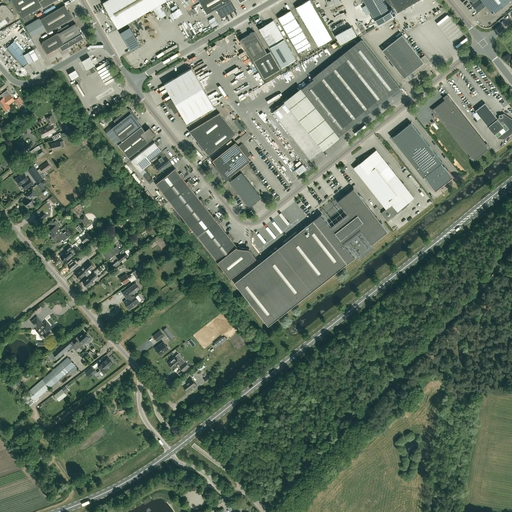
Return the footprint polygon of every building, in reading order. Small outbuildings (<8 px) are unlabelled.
[(39,1),(38,0),(11,0),(22,18),(21,18),(25,23),(33,18),(32,15),(37,12),(36,10),(42,6),(39,1)] [(118,28),(166,0),(106,0),(103,2),(118,28)] [(198,0),(199,0),(207,14),(216,8),(221,17),(236,9),(230,0),(198,0)] [(332,38),(309,0),(307,0),(296,7),(319,46),(332,38)] [(363,0),(366,4),(362,7),(366,15),(371,12),(378,24),(393,15),(388,6),(391,4),(392,3),(390,0),(363,0)] [(390,0),(392,3),(398,12),(418,0),(390,0)] [(492,14),(509,0),(470,0),(473,3),(471,4),(477,11),(486,5),(492,14)] [(14,14),(6,5),(2,4),(0,5),(0,22),(5,18),(8,22),(10,19),(14,19),(14,14)] [(48,32),(73,18),(65,4),(40,19),(48,32)] [(299,52),(311,45),(290,10),(278,17),(299,52)] [(270,47),(284,39),(273,20),(266,24),(265,22),(258,27),(270,47)] [(62,40),(64,43),(60,46),(62,50),(84,37),(76,23),(72,25),(58,33),(62,40)] [(341,45),(357,36),(351,26),(335,35),(341,45)] [(130,27),(120,32),(131,51),(140,45),(130,27)] [(254,32),(253,31),(252,31),(250,32),(250,33),(250,34),(241,39),(264,78),(280,69),(270,51),(267,53),(254,31),(254,32)] [(53,50),(60,46),(64,43),(62,40),(58,33),(58,32),(42,41),(42,44),(47,53),(53,50)] [(421,58),(402,34),(382,50),(404,78),(403,78),(406,82),(431,63),(425,55),(421,58)] [(284,39),(270,47),(282,67),(296,59),(284,39)] [(313,77),(351,126),(400,87),(362,39),(313,77)] [(26,53),(15,40),(6,47),(23,67),(29,62),(29,63),(39,58),(33,48),(26,53)] [(313,55),(318,63),(323,60),(318,52),(313,55)] [(82,61),(87,70),(95,65),(90,57),(82,61)] [(71,77),(79,73),(75,67),(68,70),(71,77)] [(174,114),(180,111),(187,123),(214,107),(191,68),(164,84),(172,98),(165,102),(169,109),(171,108),(174,114)] [(310,159),(351,126),(313,77),(312,77),(314,79),(273,111),(310,159)] [(247,87),(252,85),(251,82),(239,87),(240,90),(247,87)] [(0,102),(6,111),(11,107),(8,104),(15,100),(7,90),(0,94),(0,102)] [(473,160),(489,148),(447,94),(442,97),(444,100),(435,107),(434,111),(473,160)] [(481,117),(494,134),(497,138),(504,139),(511,132),(511,119),(503,114),(497,118),(485,103),(475,110),(476,112),(473,114),(477,120),(481,117)] [(130,111),(129,109),(114,120),(116,124),(112,128),(122,141),(118,144),(129,157),(156,135),(149,127),(145,130),(136,119),(138,118),(132,109),(130,111)] [(200,148),(229,125),(219,113),(189,131),(199,143),(197,145),(200,148)] [(53,125),(56,124),(55,123),(56,122),(52,115),(46,118),(50,125),(47,126),(39,130),(43,138),(56,131),(53,125)] [(444,166),(441,162),(442,162),(411,122),(392,137),(423,177),(424,176),(427,179),(426,180),(435,190),(453,176),(444,166)] [(229,125),(200,148),(202,151),(204,150),(208,155),(236,133),(229,125)] [(53,150),(65,147),(63,141),(51,144),(53,150)] [(135,157),(131,160),(140,172),(143,175),(147,172),(144,169),(151,163),(150,162),(149,160),(161,150),(155,141),(142,151),(135,157)] [(227,180),(235,173),(235,172),(250,160),(236,142),(213,160),(227,178),(226,179),(227,180)] [(36,159),(45,153),(41,148),(33,154),(36,159)] [(414,197),(376,150),(368,156),(367,154),(357,162),(358,164),(353,168),(386,209),(381,213),(387,221),(402,209),(403,210),(404,211),(406,209),(406,208),(406,207),(409,204),(408,202),(414,197)] [(166,156),(165,155),(164,155),(159,159),(160,160),(152,166),(154,169),(155,168),(159,172),(160,171),(165,168),(172,163),(166,156)] [(43,173),(51,166),(47,161),(39,168),(43,173)] [(33,166),(28,170),(35,178),(37,182),(42,178),(40,175),(37,171),(33,166)] [(182,177),(184,176),(181,172),(180,174),(175,168),(155,184),(162,193),(182,177)] [(20,185),(23,183),(27,188),(33,183),(30,178),(29,179),(24,172),(16,179),(20,185)] [(143,175),(147,181),(151,178),(147,172),(143,175)] [(250,206),(262,197),(242,172),(230,181),(250,206)] [(187,182),(182,177),(162,193),(169,201),(191,184),(188,181),(187,182)] [(176,210),(196,194),(191,189),(193,187),(191,184),(169,201),(176,210)] [(296,233),(330,277),(356,256),(346,244),(361,232),(371,244),(388,231),(353,188),(337,201),(347,214),(331,226),(321,213),(296,233)] [(27,207),(35,201),(32,198),(36,195),(32,190),(26,195),(28,198),(24,202),(27,207)] [(183,218),(204,201),(202,198),(200,200),(196,194),(176,210),(183,218)] [(190,227),(209,211),(205,206),(207,205),(204,201),(183,218),(190,227)] [(51,214),(51,211),(50,209),(48,209),(48,206),(50,204),(47,202),(40,208),(43,210),(40,213),(39,213),(38,213),(38,215),(36,217),(40,222),(45,218),(46,218),(46,216),(47,215),(50,215),(51,214)] [(197,236),(218,219),(216,215),(214,217),(209,211),(190,227),(197,236)] [(203,244),(223,229),(219,223),(221,222),(218,219),(197,236),(203,244)] [(53,236),(61,230),(58,227),(60,225),(56,220),(52,224),(54,226),(49,231),(53,236)] [(210,253),(232,236),(229,233),(227,234),(223,229),(203,244),(210,253)] [(61,230),(53,236),(58,242),(63,237),(65,240),(70,236),(66,231),(63,233),(61,230)] [(88,240),(91,238),(87,232),(80,238),(83,243),(88,239),(88,240)] [(268,325),(330,277),(296,233),(234,282),(268,325)] [(217,262),(237,246),(232,240),(234,239),(232,236),(210,253),(217,262)] [(63,259),(62,260),(63,261),(64,260),(65,261),(67,259),(68,259),(74,253),(76,251),(71,245),(66,250),(67,251),(61,257),(63,259)] [(110,247),(105,251),(106,251),(110,257),(111,258),(116,254),(120,250),(117,246),(112,249),(110,247)] [(237,246),(217,262),(230,278),(256,258),(249,249),(237,247),(237,246)] [(121,261),(128,255),(123,249),(120,252),(122,254),(117,257),(121,261)] [(72,269),(74,267),(75,268),(78,265),(77,263),(83,259),(80,256),(75,261),(74,260),(68,265),(70,267),(69,267),(71,269),(72,269)] [(90,273),(88,270),(94,265),(90,261),(76,274),(78,276),(77,276),(79,278),(80,278),(82,276),(83,277),(85,274),(87,276),(90,273)] [(136,279),(141,276),(137,269),(132,272),(136,279)] [(87,286),(90,284),(90,285),(94,282),(92,280),(97,277),(98,276),(94,272),(89,277),(83,282),(85,284),(85,285),(86,286),(87,286)] [(128,276),(126,274),(120,278),(123,284),(130,280),(129,278),(132,276),(131,274),(128,276)] [(130,309),(140,301),(134,293),(140,289),(136,283),(122,292),(127,299),(124,301),(130,309)] [(41,335),(43,334),(45,337),(50,332),(48,329),(51,327),(46,321),(43,324),(37,317),(32,322),(38,329),(36,330),(41,335)] [(174,337),(166,327),(162,330),(168,338),(170,340),(174,337)] [(157,342),(165,336),(160,330),(153,336),(157,342)] [(53,353),(57,358),(69,348),(71,350),(73,348),(75,350),(76,350),(79,348),(79,347),(82,345),(84,343),(83,342),(86,340),(88,342),(91,339),(89,337),(88,336),(89,335),(87,333),(86,334),(84,332),(79,337),(78,336),(72,342),(70,343),(68,340),(53,353)] [(160,355),(168,349),(162,341),(159,343),(160,344),(155,348),(160,355)] [(173,368),(178,364),(179,366),(185,361),(183,359),(181,361),(176,356),(168,363),(173,368)] [(68,357),(27,392),(34,400),(65,373),(67,372),(69,373),(71,375),(78,369),(75,365),(68,357)] [(109,358),(99,367),(101,369),(97,372),(102,377),(106,374),(104,372),(108,369),(107,367),(113,362),(109,358)] [(184,371),(189,366),(185,361),(179,366),(184,371)] [(90,378),(96,372),(92,367),(85,373),(90,378)] [(197,367),(191,371),(194,375),(200,371),(197,367)] [(196,384),(192,378),(186,382),(184,380),(181,382),(188,391),(196,384)] [(67,395),(62,389),(54,394),(59,401),(67,395)]
